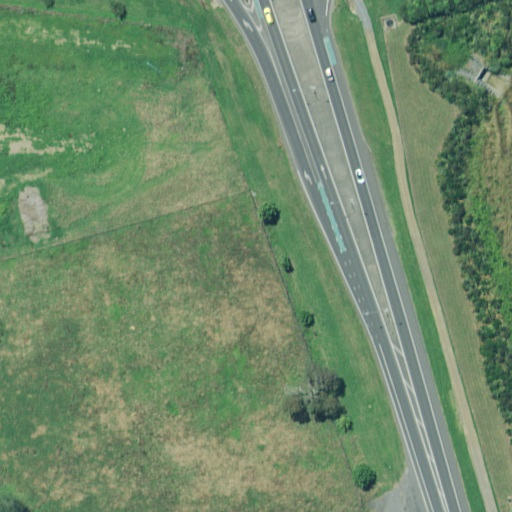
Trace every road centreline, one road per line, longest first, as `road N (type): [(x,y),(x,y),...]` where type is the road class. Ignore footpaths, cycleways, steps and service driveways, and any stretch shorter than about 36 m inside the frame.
road 1 (secondary): [(314,9),(436,467)]
road 2 (secondary): [(436,467),(312,137)]
road 3 (motorway): [(312,137),(231,0)]
road 4 (secondary): [(312,137),(264,0)]
